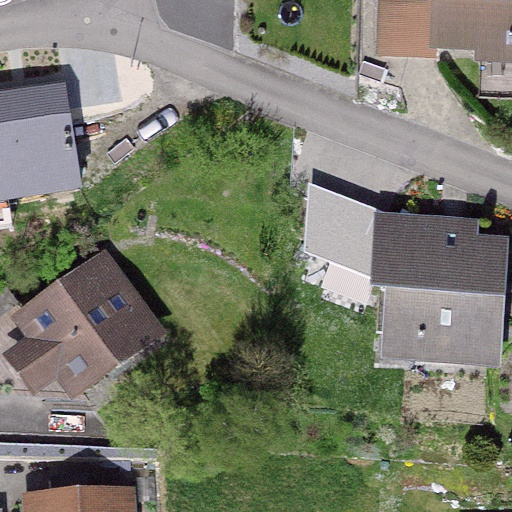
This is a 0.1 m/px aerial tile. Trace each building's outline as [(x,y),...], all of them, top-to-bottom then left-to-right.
[(511,0),(429,0),(428,48),(511,51),(511,0)] [(4,200),(75,189),(61,92),(0,101),(0,190),(2,190),(4,200)] [(462,236),(379,230),(308,202),(304,257),(376,285),(375,291),(390,292),(387,341),(412,343),(411,358),(461,361),(462,346),(487,348),(493,253),(461,251),(462,236)] [(30,392),(59,372),(74,394),(147,341),(94,267),(21,320),(37,342),(9,362),(30,392)] [(51,503),(30,505),(30,511),(118,511),(118,500),(83,502),(81,482),(60,483),(50,494),(51,503)]
